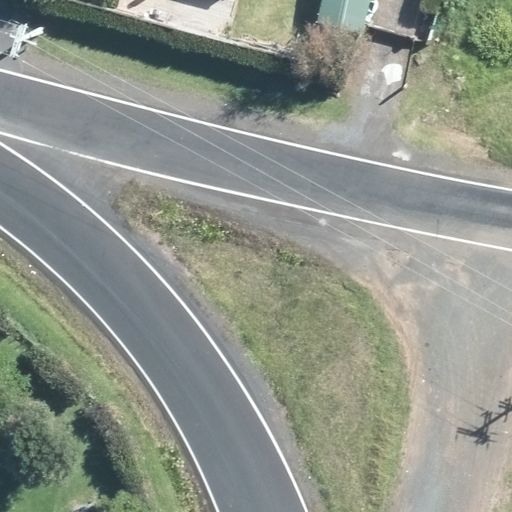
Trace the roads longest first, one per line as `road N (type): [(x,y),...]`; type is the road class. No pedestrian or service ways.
road 1 (secondary): [(0,102),(200,155),(511,219)]
road 2 (unclassified): [(263,511),(229,434),(178,356),(59,226),(0,184)]
